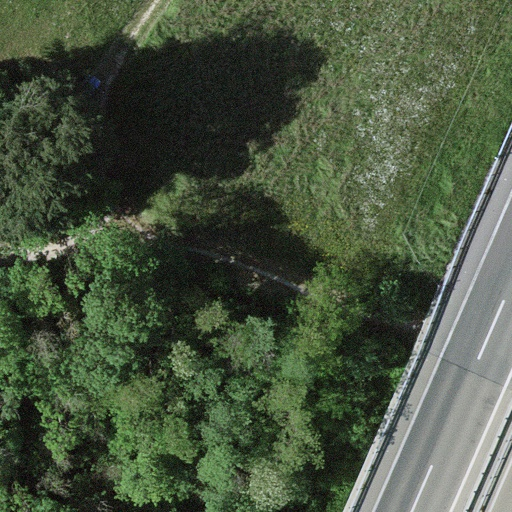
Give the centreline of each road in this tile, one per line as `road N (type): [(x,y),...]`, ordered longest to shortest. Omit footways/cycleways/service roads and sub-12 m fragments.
road 1 (motorway): [(511,282),(411,511)]
road 2 (track): [(101,188),(93,110),(129,39),(160,0)]
road 3 (track): [(0,254),(165,243)]
